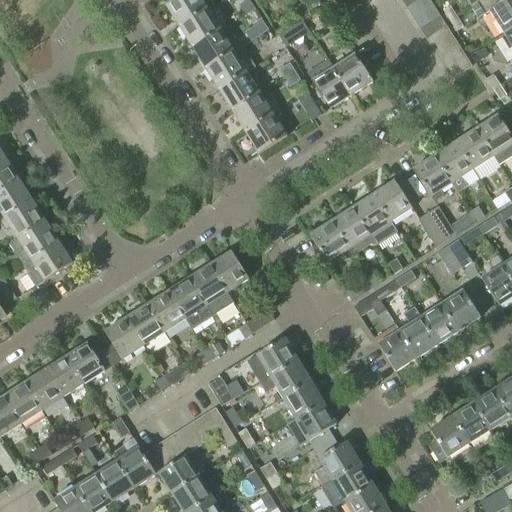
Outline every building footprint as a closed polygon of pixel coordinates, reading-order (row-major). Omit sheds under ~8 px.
[(167,0),(170,3),(166,6),(179,27),(207,10),(200,0),(167,0)] [(247,0),(233,0),(239,8),(249,2),(247,0)] [(400,0),(406,9),(420,0),(400,0)] [(413,19),(433,6),(428,0),(420,0),(406,9),(413,19)] [(511,0),(482,0),(471,7),(479,19),(490,12),(503,34),(511,28),(511,0)] [(310,14),(304,5),(295,11),(301,20),(302,19),(310,14)] [(419,29),(439,16),(433,6),(413,19),(419,29)] [(449,6),(442,10),(449,21),(456,17),(449,6)] [(220,30),(207,10),(179,27),(192,48),(220,30)] [(469,14),(461,19),(465,25),(473,20),(469,14)] [(439,16),(419,29),(426,39),(446,26),(439,16)] [(456,31),(463,27),(456,17),(449,21),(456,31)] [(302,19),(301,20),(293,25),(294,26),(278,36),(280,40),(285,47),(301,37),(300,36),(309,30),(302,19)] [(262,21),(244,33),(250,42),(268,30),(262,21)] [(432,49),(452,36),(446,26),(426,39),(432,49)] [(511,28),(503,34),(511,47),(511,62),(508,65),(511,71),(511,28)] [(233,51),(220,30),(192,48),(205,69),(233,51)] [(438,59),(458,46),(452,36),(432,49),(438,59)] [(445,70),(465,57),(458,46),(438,59),(445,70)] [(233,52),(233,51),(205,69),(218,90),(246,72),(246,73),(255,67),(242,47),(233,52)] [(373,82),(355,54),(334,68),(351,96),(373,82)] [(451,79),(471,66),(465,57),(445,70),(451,79)] [(330,110),(351,96),(334,68),(333,68),(328,60),(306,73),(330,110)] [(294,71),(289,64),(279,70),(284,78),(294,71)] [(290,87),(300,80),(294,71),(284,78),(290,87)] [(259,94),(246,73),(246,72),(218,90),(232,112),(259,94)] [(493,75),(486,79),(492,89),(499,85),(493,75)] [(499,100),(506,95),(499,85),(492,89),(499,100)] [(297,100),(311,121),(321,115),(308,93),(297,100)] [(232,112),(245,133),(273,115),(259,94),(232,112)] [(258,154),(286,137),(273,115),(245,133),(258,154)] [(511,156),(511,138),(497,116),(476,129),(494,158),(494,157),(499,165),(511,156)] [(476,129),(455,143),(478,180),(499,166),(499,165),(494,158),(476,129)] [(478,180),(455,143),(434,156),(457,193),(478,180)] [(451,185),(457,193),(434,156),(412,170),(432,201),(439,197),(437,194),(451,185)] [(0,161),(0,190),(18,179),(5,158),(0,161)] [(31,200),(18,179),(0,190),(0,213),(3,218),(31,200)] [(394,181),(372,195),(390,223),(391,223),(412,210),(394,181)] [(390,223),(372,195),(351,209),(369,237),(370,236),(374,242),(376,246),(397,233),(391,223),(390,223)] [(10,229),(16,239),(45,221),(31,200),(3,218),(0,220),(0,221),(6,231),(10,229)] [(450,224),(438,204),(426,212),(444,240),(456,233),(475,221),(470,212),(450,224)] [(503,222),(511,216),(511,205),(499,214),(503,222)] [(483,216),(478,207),(470,212),(475,221),(483,216)] [(351,209),(330,222),(348,250),(353,256),(374,242),(370,236),(369,237),(351,209)] [(417,218),(435,246),(444,240),(426,212),(417,218)] [(483,235),(497,225),(493,218),(478,227),(483,235)] [(22,266),(30,260),(58,242),(45,221),(16,239),(17,240),(9,245),(22,266)] [(309,235),(327,264),(348,250),(330,222),(309,235)] [(472,260),(459,239),(447,246),(460,267),(472,260)] [(22,266),(36,287),(72,264),(58,242),(30,260),(22,266)] [(438,252),(451,273),(460,267),(447,246),(438,252)] [(227,293),(249,280),(231,252),(209,265),(227,293)] [(497,256),(491,260),(490,264),(494,270),(481,279),(498,306),(511,297),(511,281),(502,265),(503,265),(497,256)] [(502,265),(511,281),(511,258),(503,265),(502,265)] [(387,265),(393,275),(402,269),(396,259),(387,265)] [(207,307),(227,293),(209,265),(189,279),(207,307)] [(400,288),(415,278),(410,271),(396,281),(400,288)] [(381,282),(375,272),(366,278),(373,288),(381,282)] [(0,295),(6,305),(15,300),(16,299),(3,278),(0,279),(0,295)] [(345,291),(351,301),(373,288),(366,278),(345,291)] [(189,279),(168,292),(186,320),(192,329),(212,316),(206,307),(207,307),(189,279)] [(389,284),(375,293),(379,301),(394,292),(389,284)] [(480,318),(462,291),(440,305),(457,332),(480,318)] [(168,292),(147,305),(165,333),(186,320),(168,292)] [(353,307),(359,317),(381,303),(379,301),(375,293),(353,307)] [(143,347),(165,333),(147,305),(125,319),(143,347)] [(419,319),(436,346),(457,332),(440,305),(420,318),(419,319)] [(399,331),(396,326),(395,326),(416,359),(436,346),(419,319),(420,318),(414,308),(403,315),(409,325),(399,331)] [(253,333),(274,320),(267,310),(246,323),(253,333)] [(103,350),(114,366),(122,360),(143,347),(125,319),(104,332),(112,344),(103,350)] [(246,323),(238,329),(244,339),(253,333),(246,323)] [(378,345),(395,372),(416,359),(395,326),(375,339),(378,345)] [(284,339),(246,362),(259,383),(297,360),(284,339)] [(205,350),(212,360),(224,352),(218,342),(205,350)] [(87,343),(66,357),(84,384),(105,371),(105,372),(114,366),(103,350),(95,355),(87,343)] [(205,350),(196,356),(202,366),(212,360),(205,350)] [(62,398),(84,384),(66,357),(45,370),(62,398)] [(265,393),(275,387),(282,397),(309,381),(297,360),(259,383),(265,393)] [(169,387),(190,373),(184,363),(163,377),(169,387)] [(45,370),(24,383),(42,411),(62,398),(45,370)] [(163,377),(154,382),(161,392),(169,387),(163,377)] [(233,399),(220,378),(208,385),(221,407),(233,399)] [(511,416),(511,378),(493,390),(510,418),(511,416)] [(120,379),(110,386),(129,413),(139,406),(120,379)] [(322,402),(309,381),(282,397),(295,419),(322,402)] [(20,425),(42,411),(24,383),(3,397),(20,425)] [(510,418),(493,390),(472,404),(489,431),(510,418)] [(0,437),(0,438),(20,425),(3,397),(0,398),(0,437)] [(295,419),(286,425),(299,447),(308,442),(313,450),(333,438),(328,430),(336,425),(322,402),(295,419)] [(489,431),(472,404),(451,417),(468,445),(489,431)] [(228,429),(215,408),(205,415),(218,435),(220,434),(228,429)] [(234,428),(241,423),(232,408),(225,413),(234,428)] [(207,442),(218,435),(205,415),(194,422),(207,442)] [(439,463),(468,445),(451,417),(430,431),(436,441),(428,446),(439,463)] [(94,429),(87,418),(79,424),(85,434),(94,429)] [(120,418),(112,423),(122,438),(129,433),(120,418)] [(197,448),(207,442),(194,422),(184,428),(197,448)] [(79,424),(71,428),(77,439),(85,434),(79,424)] [(187,455),(197,448),(184,428),(174,434),(187,455)] [(228,429),(220,434),(229,448),(237,443),(228,429)] [(247,449),(255,444),(246,429),(238,434),(247,449)] [(165,441),(177,461),(185,456),(187,455),(174,434),(165,441)] [(82,453),(97,444),(92,436),(77,445),(82,453)] [(346,442),(338,447),(333,438),(313,450),(318,459),(323,467),(314,473),(322,486),(331,481),(359,464),(346,442)] [(143,454),(133,439),(125,444),(126,445),(112,453),(117,461),(116,462),(134,489),(156,475),(143,454)] [(167,467),(177,461),(165,441),(154,447),(167,467)] [(43,460),(51,455),(45,445),(37,450),(43,460)] [(154,447),(143,454),(156,475),(158,473),(167,467),(154,447)] [(29,455),(35,465),(43,460),(37,450),(29,455)] [(74,458),(69,451),(57,458),(62,465),(74,458)] [(243,471),(251,466),(242,451),(234,456),(243,471)] [(177,461),(167,467),(158,473),(172,495),(199,478),(199,477),(185,456),(177,461)] [(57,458),(42,468),(47,475),(62,465),(57,458)] [(114,501),(134,489),(116,462),(96,474),(114,501)] [(276,473),(270,463),(259,469),(266,479),(276,473)] [(372,485),(359,464),(331,481),(344,502),(372,485)] [(500,480),(511,472),(511,466),(510,464),(495,473),(500,480)] [(199,477),(199,478),(172,495),(182,511),(190,511),(212,498),(212,499),(220,494),(207,472),(199,477)] [(247,477),(256,492),(264,487),(254,472),(247,477)] [(272,490),(282,483),(276,473),(266,479),(272,490)] [(486,473),(465,486),(471,496),(492,483),(486,473)] [(91,511),(97,511),(114,501),(96,474),(76,487),(91,511)] [(12,486),(6,477),(0,481),(0,484),(4,492),(12,486)] [(507,500),(511,497),(511,483),(501,490),(509,505),(510,505),(507,500)] [(373,511),(384,506),(372,485),(344,502),(350,511),(373,511)] [(91,511),(76,487),(54,501),(58,508),(60,511),(91,511)] [(479,503),(484,511),(497,511),(509,505),(501,490),(479,503)] [(269,511),(270,511),(277,508),(267,493),(260,498),(269,511)] [(220,511),(212,499),(212,498),(190,511),(220,511)]
